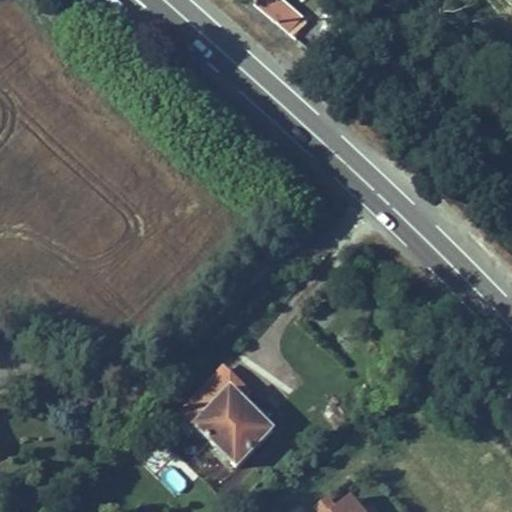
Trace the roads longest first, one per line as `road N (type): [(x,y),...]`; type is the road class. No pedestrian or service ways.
road 1 (track): [(385,200),(351,232),(268,266),(134,388),(80,401),(16,354),(0,365)]
road 2 (primary): [(511,328),(266,79),(174,0)]
road 3 (track): [(272,339),(351,232)]
